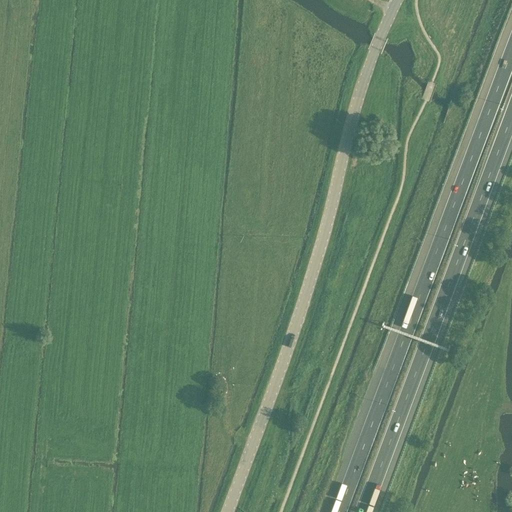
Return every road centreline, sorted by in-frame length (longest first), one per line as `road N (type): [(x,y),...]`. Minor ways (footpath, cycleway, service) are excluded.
road 1 (tertiary): [(229,511),(301,315),(357,100),(397,0)]
road 2 (motorway): [(511,49),(338,511)]
road 3 (motorway): [(363,511),(511,114)]
